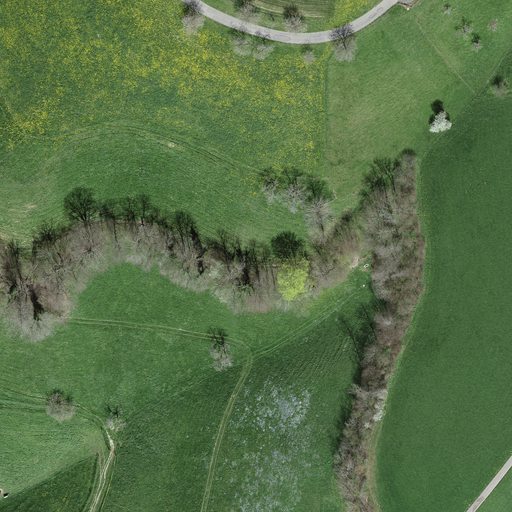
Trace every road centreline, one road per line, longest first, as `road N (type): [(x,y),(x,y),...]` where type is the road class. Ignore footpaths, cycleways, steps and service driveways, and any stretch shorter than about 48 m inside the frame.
road 1 (track): [(204,511),(228,409),(249,359),(241,343),(51,318),(0,296)]
road 2 (unclassified): [(189,0),(244,26),(305,38),(352,27),(391,0)]
